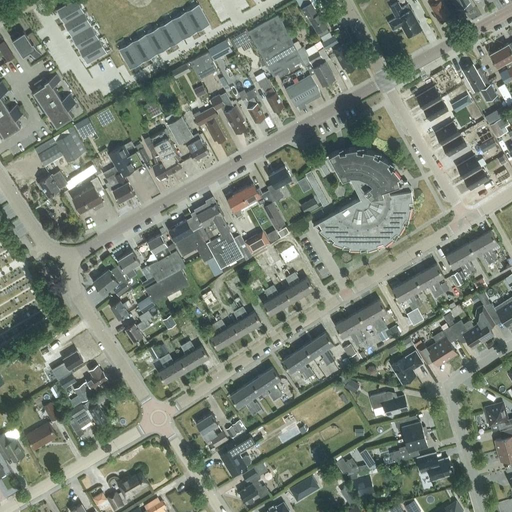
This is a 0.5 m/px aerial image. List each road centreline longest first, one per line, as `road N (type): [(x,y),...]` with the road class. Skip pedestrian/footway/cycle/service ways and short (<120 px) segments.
road 1 (unclassified): [(158,417),(464,220)]
road 2 (tertiary): [(70,257),(384,81)]
road 3 (residential): [(481,511),(452,383),(511,342)]
road 4 (tertiary): [(158,417),(75,292),(70,257)]
road 5 (tertiary): [(1,511),(158,417)]
road 6 (unclassified): [(464,220),(384,81)]
road 7 (tertiary): [(384,81),(511,10)]
road 8 (unknown): [(0,154),(31,121),(0,33)]
